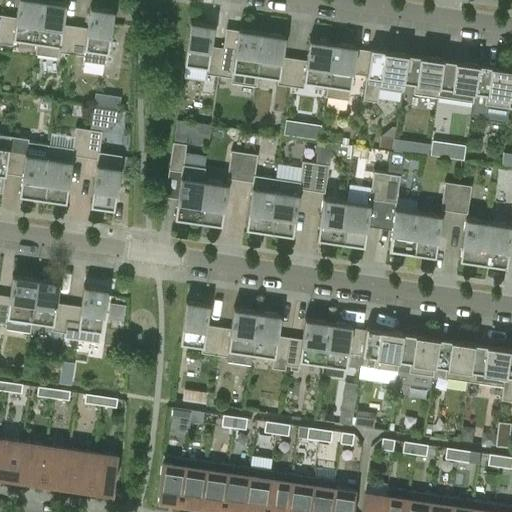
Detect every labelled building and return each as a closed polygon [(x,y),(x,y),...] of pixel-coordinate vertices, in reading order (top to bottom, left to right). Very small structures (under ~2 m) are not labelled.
[(17,0),(15,17),(1,14),(0,22),(0,42),(12,45),(13,38),(36,41),(35,53),(40,23),(36,23),(39,0),(17,0)] [(40,23),(35,53),(57,56),(58,51),(70,53),(74,25),(62,24),(65,3),(46,0),(39,0),(36,23),(40,23)] [(74,25),(70,53),(83,55),(82,60),(105,63),(113,10),(90,6),(87,27),(74,25)] [(205,73),(218,75),(222,47),(210,45),(213,25),(190,21),(183,63),(206,66),(205,73)] [(235,49),(222,47),(218,75),(230,77),(230,82),(255,85),(259,56),(255,55),(259,31),(238,28),(235,49)] [(259,56),(255,85),(255,86),(257,74),(277,77),(276,84),(289,86),(293,58),(281,56),(284,35),(259,31),(255,55),(259,56)] [(306,59),(293,58),(289,86),(302,88),(303,80),(326,84),(325,96),(326,96),(330,66),(326,65),(330,42),(309,39),(306,59)] [(356,46),(330,42),(326,65),(330,66),(326,96),(348,99),(351,73),(366,75),(369,50),(355,48),(356,46)] [(370,48),(369,50),(366,75),(362,99),(376,101),(378,88),(400,91),(406,53),(370,48)] [(442,58),(406,53),(400,91),(401,91),(403,81),(414,82),(413,93),(436,96),(442,58)] [(477,63),(442,58),(436,96),(472,102),(477,63)] [(511,74),(511,68),(477,63),(472,102),(474,91),(485,93),(484,103),(507,107),(511,74)] [(93,106),(89,129),(101,131),(101,132),(114,124),(116,110),(93,106)] [(319,130),(320,121),(289,118),(288,127),(319,130)] [(211,124),(199,122),(198,136),(209,137),(211,124)] [(72,147),(48,144),(43,178),(47,179),(44,198),(65,201),(72,155),(84,156),(88,129),(75,127),(72,147)] [(88,129),(84,156),(96,158),(89,205),(113,208),(121,154),(98,151),(101,132),(101,131),(89,129),(88,129)] [(0,191),(2,192),(4,172),(9,135),(0,133),(0,191)] [(28,138),(9,135),(4,172),(21,175),(18,194),(44,198),(47,179),(43,178),(48,144),(27,141),(28,138)] [(394,139),(393,150),(403,151),(404,140),(394,139)] [(439,156),(441,141),(431,140),(429,155),(439,156)] [(174,217),(200,221),(202,203),(198,202),(204,167),(183,164),(186,143),(172,141),(168,169),(181,171),(174,217)] [(226,177),(240,179),(244,152),(230,150),(226,177)] [(257,154),(244,152),(240,179),(252,181),(245,227),(271,231),(274,213),(269,213),(275,177),(254,174),(257,154)] [(274,213),(271,231),(292,234),(299,188),(311,190),(315,162),(302,160),(299,181),(275,177),(269,213),(274,213)] [(327,164),(315,162),(311,190),(323,191),(327,164)] [(202,203),(200,221),(220,224),(226,182),(203,179),(204,167),(198,202),(202,203)] [(370,199),(382,200),(386,173),(374,171),(370,199)] [(386,173),(382,200),(394,202),(398,174),(386,173)] [(441,209),(453,211),(457,183),(445,181),(441,209)] [(457,183),(453,211),(466,213),(470,185),(457,183)] [(316,238),(342,242),(345,224),(341,223),(344,199),(322,196),(316,238)] [(345,224),(342,242),(363,245),(369,203),(344,199),(341,223),(345,224)] [(387,248),(413,252),(416,234),(412,234),(415,210),(393,207),(387,248)] [(416,234),(413,252),(434,255),(440,214),(415,210),(412,234),(416,234)] [(459,259),(484,263),(487,245),(483,244),(487,220),(465,217),(459,259)] [(487,245),(484,263),(505,266),(511,224),(487,220),(483,244),(487,245)] [(10,295),(0,293),(0,321),(7,323),(8,316),(32,319),(35,301),(31,301),(34,277),(13,274),(10,295)] [(35,301),(32,319),(53,322),(52,330),(65,332),(69,304),(57,302),(60,281),(34,277),(31,301),(35,301)] [(69,304),(65,332),(64,336),(100,342),(108,288),(84,285),(81,305),(69,304)] [(201,352),(214,353),(218,326),(205,324),(208,303),(185,300),(179,341),(202,345),(201,352)] [(124,305),(110,303),(108,317),(122,319),(124,305)] [(230,328),(218,326),(214,353),(228,356),(227,361),(249,364),(252,352),(254,334),(250,334),(254,310),(233,307),(230,328)] [(254,334),(252,352),(274,355),(272,367),(284,369),(285,364),(289,336),(277,335),(280,314),(254,310),(250,334),(254,334)] [(301,338),(289,336),(285,364),(299,366),(300,359),(323,362),(326,345),(322,344),(325,320),(304,317),(301,338)] [(351,324),(325,320),(322,344),(326,345),(323,362),(346,366),(348,352),(361,354),(365,329),(351,326),(351,324)] [(365,326),(365,329),(361,354),(375,356),(374,366),(396,369),(402,332),(365,326)] [(437,337),(402,332),(396,369),(398,370),(399,359),(411,361),(409,371),(432,375),(437,337)] [(473,342),(437,337),(432,375),(433,375),(435,364),(446,366),(445,376),(467,380),(473,342)] [(508,347),(473,342),(467,380),(503,385),(508,347)] [(511,347),(508,347),(503,385),(501,398),(511,399),(511,347)] [(22,383),(6,381),(5,390),(21,392),(22,383)] [(207,402),(210,390),(187,385),(185,397),(207,402)] [(36,395),(52,397),(53,388),(37,386),(36,395)] [(69,390),(53,388),(52,397),(68,399),(69,390)] [(84,402),(99,404),(101,395),(85,393),(84,402)] [(117,397),(101,395),(99,404),(115,406),(117,397)] [(178,419),(190,420),(191,409),(180,407),(178,419)] [(191,409),(190,420),(202,422),(204,411),(191,409)] [(221,425),(232,427),(234,416),(222,414),(221,425)] [(234,416),(232,427),(245,428),(246,417),(234,416)] [(263,431),(275,433),(277,422),(265,420),(263,431)] [(277,422),(275,433),(287,435),(289,424),(277,422)] [(462,425),(460,440),(472,441),(474,427),(462,425)] [(306,438),(318,439),(319,428),(308,426),(306,438)] [(319,428),(318,439),(330,441),(332,430),(319,428)] [(353,433),(341,431),(339,442),(352,444),(353,433)] [(0,475),(16,478),(21,440),(0,436),(0,475)] [(394,439),(382,437),(380,448),(392,450),(394,439)] [(508,447),(509,439),(506,439),(496,438),(496,445),(496,446),(508,447)] [(45,444),(21,440),(16,478),(40,481),(45,444)] [(402,451),(414,453),(415,442),(403,441),(402,451)] [(415,442),(414,453),(425,455),(427,444),(415,442)] [(69,447),(45,444),(40,481),(63,485),(69,447)] [(93,451),(69,447),(63,485),(87,488),(93,451)] [(444,458),(456,459),(458,449),(446,447),(444,458)] [(458,449),(456,459),(468,461),(470,450),(458,449)] [(93,451),(87,488),(112,492),(117,454),(93,451)] [(487,464),(499,466),(501,455),(489,453),(487,464)] [(511,456),(501,455),(499,466),(511,467),(511,459),(511,456)] [(156,498),(178,502),(184,457),(183,464),(161,461),(156,498)] [(206,460),(184,457),(178,502),(199,505),(206,460)] [(227,463),(206,460),(199,505),(221,508),(227,463)] [(248,466),(227,463),(221,508),(242,511),(248,466)] [(263,511),(270,469),(248,466),(242,511),(248,511),(263,511)] [(285,511),(291,472),(270,469),(263,511),(285,511)] [(307,511),(313,476),(291,472),(285,511),(307,511)] [(329,511),(334,479),(313,476),(307,511),(329,511)] [(334,479),(329,511),(351,511),(355,489),(334,486),(335,479),(334,479)] [(360,511),(383,511),(387,487),(386,486),(385,494),(364,490),(360,511)] [(404,511),(408,490),(387,487),(383,511),(404,511)] [(426,511),(430,493),(408,490),(404,511),(426,511)] [(448,511),(451,496),(430,493),(426,511),(448,511)] [(452,496),(451,496),(448,511),(470,511),(472,499),(471,499),(470,506),(451,503),(452,496)] [(492,511),(494,502),(472,499),(470,511),(492,511)] [(511,511),(511,505),(494,502),(492,511),(511,511)]
